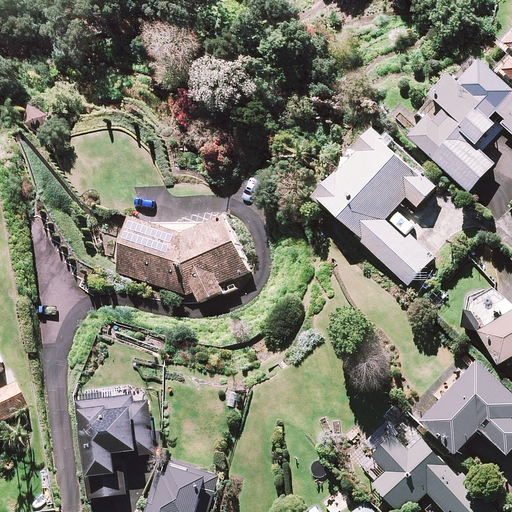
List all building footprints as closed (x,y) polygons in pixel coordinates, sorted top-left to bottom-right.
[(418,120),(479,168),(509,144),(494,126),(509,104),(511,107),(511,62),(485,41),(468,64),(456,55),(425,86),(440,95),(418,120)] [(380,103),(315,177),(410,263),(449,224),(426,207),(413,219),(397,199),(412,181),(421,187),(443,169),(380,103)] [(278,249),(253,190),(202,201),(145,195),(134,250),(207,267),(221,288),(278,249)] [(511,292),(484,306),(504,351),(511,347),(511,292)] [(511,367),(481,339),(427,401),(457,438),(487,412),(511,433),(511,367)] [(0,406),(33,389),(0,345),(0,406)] [(152,373),(77,382),(91,479),(127,474),(120,432),(162,436),(152,373)] [(393,446),(378,460),(411,493),(435,473),(474,511),(511,511),(511,493),(430,418),(412,430),(399,414),(377,428),(393,446)] [(205,511),(221,455),(163,447),(142,511),(205,511)] [(406,511),(374,484),(337,509),(320,494),(298,501),(305,511),(406,511)]
